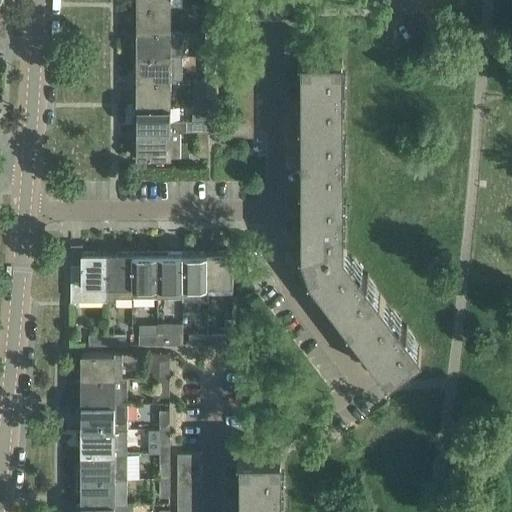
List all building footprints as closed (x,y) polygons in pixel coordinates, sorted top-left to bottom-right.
[(138,4),(138,29),(170,29),(170,4),(138,4)] [(205,11),(205,29),(215,29),(215,11),(205,11)] [(138,54),(170,54),(182,54),(182,29),(170,29),(138,29),(138,54)] [(215,29),(205,29),(205,48),(215,48),(215,29)] [(229,51),(229,63),(253,63),(253,50),(229,51)] [(386,374),(387,375),(421,349),(343,245),(343,51),(314,51),(300,51),(300,53),(304,53),(305,79),(301,80),(305,90),(305,145),(301,146),(305,157),(305,209),(301,211),(305,222),(305,245),(300,245),(300,246),(305,247),(312,268),(308,271),(309,272),(313,269),(334,296),(331,300),(341,306),(372,347),(370,351),(380,357),(390,371),(386,374)] [(182,79),(182,54),(170,54),(138,54),(138,79),(170,79),(182,79)] [(205,54),(205,79),(215,79),(215,54),(205,54)] [(253,63),(229,63),(229,75),(253,75),(253,63)] [(229,75),(229,87),(253,87),(253,75),(229,75)] [(170,104),(170,79),(138,79),(138,104),(170,104)] [(215,91),(215,79),(205,79),(205,91),(215,91)] [(253,99),(253,87),(229,87),(229,98),(253,99)] [(253,110),(253,99),(229,98),(229,110),(253,110)] [(207,119),(170,119),(170,104),(138,104),(138,129),(197,130),(207,130),(207,119)] [(229,110),(229,122),(253,122),(253,110),(229,110)] [(219,135),(229,135),(229,122),(219,122),(219,135)] [(253,135),(253,122),(229,122),(229,135),(253,135)] [(138,139),(133,139),(133,155),(170,155),(170,140),(182,140),(182,130),(138,129),(138,139)] [(207,155),(207,130),(197,130),(197,155),(207,155)] [(207,298),(207,283),(207,250),(182,251),(182,295),(182,298),(207,298)] [(207,283),(233,283),(233,250),(207,250),(207,283)] [(71,299),(107,299),(107,251),(82,251),(82,262),(71,262),(71,299)] [(118,296),(132,296),(132,251),(107,251),(107,299),(118,299),(118,296)] [(157,295),(157,283),(157,251),(132,251),(132,296),(157,295)] [(182,295),(182,251),(157,251),(157,283),(157,295),(182,295)] [(108,343),(108,333),(89,333),(89,343),(108,343)] [(126,333),(108,333),(108,343),(126,343),(126,333)] [(158,343),(158,333),(139,333),(139,343),(158,343)] [(176,333),(158,333),(158,343),(176,343),(176,333)] [(189,343),(208,343),(208,333),(189,333),(189,343)] [(226,333),(208,333),(208,343),(226,343),(226,333)] [(122,351),(82,351),(82,377),(122,377),(122,351)] [(159,358),(159,377),(169,377),(169,358),(159,358)] [(127,402),(127,377),(122,377),(82,377),(82,402),(127,402)] [(169,395),(169,377),(159,377),(159,395),(169,395)] [(127,427),(127,402),(82,402),(82,427),(127,427)] [(159,409),(159,427),(169,427),(169,409),(159,409)] [(127,452),(127,427),(82,427),(82,452),(127,452)] [(169,452),(169,427),(159,427),(159,452),(169,452)] [(281,511),(281,450),(253,451),(238,451),(238,452),(243,452),(243,479),(239,480),(243,491),(243,511),(281,511)] [(177,452),(177,464),(202,464),(202,451),(177,452)] [(82,452),(82,477),(127,477),(140,477),(140,452),(127,452),(82,452)] [(169,452),(159,452),(160,477),(169,477),(169,452)] [(177,476),(202,476),(202,464),(177,464),(177,476)] [(177,476),(177,488),(202,488),(202,476),(177,476)] [(82,477),(82,502),(126,502),(127,477),(82,477)] [(160,496),(169,496),(169,477),(160,477),(160,496)] [(202,488),(177,488),(177,500),(202,500),(202,488)] [(202,511),(202,500),(177,500),(177,511),(202,511)] [(131,511),(131,502),(126,502),(82,502),(76,502),(76,511),(131,511)]
